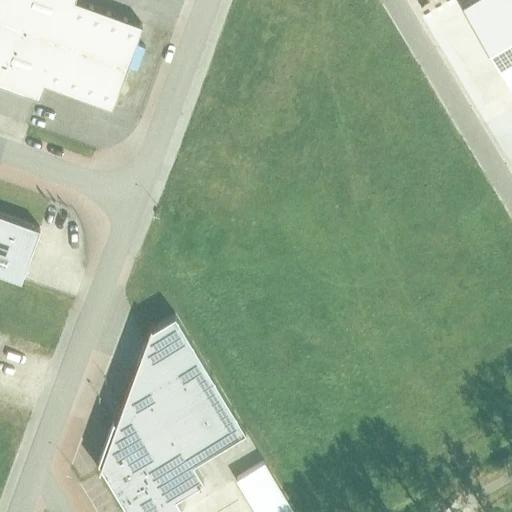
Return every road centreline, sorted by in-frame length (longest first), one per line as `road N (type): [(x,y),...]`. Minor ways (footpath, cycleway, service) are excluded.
road 1 (unclassified): [(35,469),(133,201)]
road 2 (unclassified): [(133,201),(207,0)]
road 3 (unclassified): [(0,151),(133,201)]
